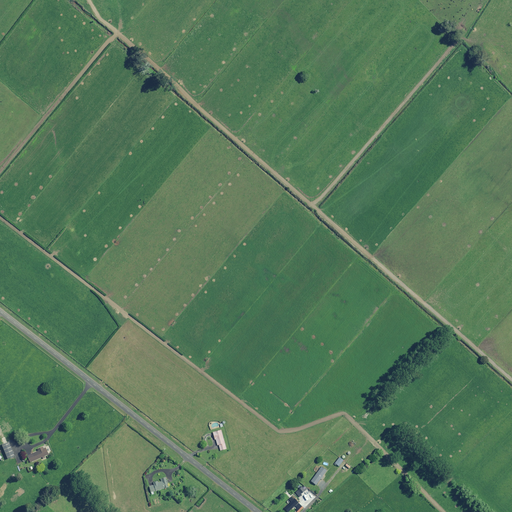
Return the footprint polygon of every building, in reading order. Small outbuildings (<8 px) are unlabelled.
[(226,449),(221,430),(213,432),(215,440),(216,439),(217,445),(219,445),(220,451),(226,449)] [(15,456),(9,443),(2,446),(8,459),(12,457),(15,456)] [(42,457),(42,459),(46,458),(45,456),(49,455),(46,448),(43,449),(43,447),(37,449),(38,451),(27,455),(30,462),(42,457)] [(343,460),(340,457),(335,463),(339,466),(343,460)] [(326,470),(321,467),(311,481),(316,485),(321,478),(323,480),(325,476),(323,475),(326,470)] [(168,487),(165,477),(161,479),(161,481),(158,482),(158,481),(153,482),(154,485),(149,486),(151,495),(154,494),(153,492),(168,487)] [(294,500),(291,497),(285,503),(290,509),(297,502),(295,500),(294,500)]
